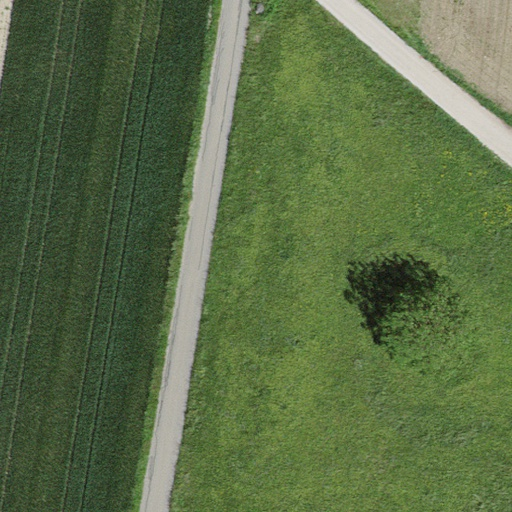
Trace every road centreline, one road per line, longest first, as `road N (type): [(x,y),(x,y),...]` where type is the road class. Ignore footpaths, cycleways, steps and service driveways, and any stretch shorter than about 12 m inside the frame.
road 1 (residential): [(231,0),(155,511)]
road 2 (track): [(335,0),(511,141)]
